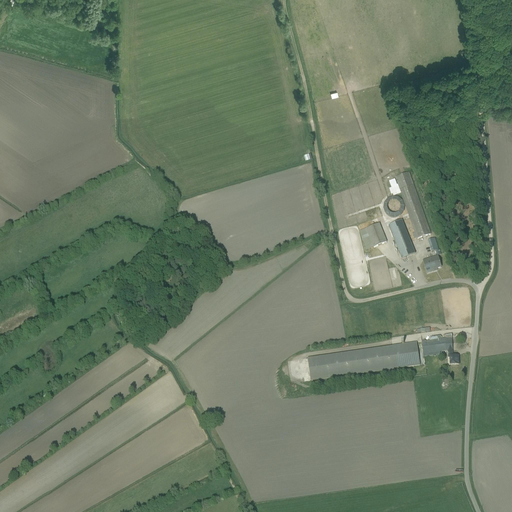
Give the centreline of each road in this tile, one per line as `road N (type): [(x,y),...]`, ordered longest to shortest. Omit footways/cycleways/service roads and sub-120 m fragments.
road 1 (track): [(282,0),(346,295),(361,300),(415,288)]
road 2 (track): [(464,0),(492,259),(477,289)]
road 3 (unclassified): [(415,288),(458,280),(477,289),(466,474),(478,511)]
